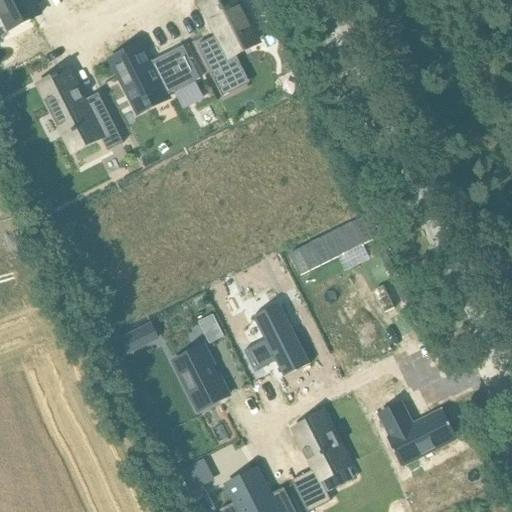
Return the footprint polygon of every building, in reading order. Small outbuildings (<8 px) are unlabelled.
[(0,0),(0,10),(10,31),(34,19),(41,15),(32,0),(0,0)] [(219,36),(198,46),(216,82),(238,71),(231,56),(258,43),(250,27),(254,25),(244,6),(240,8),(236,0),(209,0),(202,3),(219,36)] [(113,60),(112,61),(139,113),(140,113),(140,112),(148,108),(153,106),(153,105),(167,98),(167,99),(168,98),(167,96),(201,79),(184,46),(151,63),(142,46),(140,46),(141,47),(136,50),(135,49),(127,53),(127,54),(113,61),(113,60)] [(41,86),(40,86),(65,136),(66,136),(67,135),(66,135),(74,131),(75,132),(81,130),(80,128),(93,121),(102,138),(108,151),(124,143),(99,94),(85,101),(70,71),(68,72),(69,72),(60,76),(60,75),(54,78),(55,79),(42,86),(41,86)] [(0,120),(4,129),(22,119),(19,120),(15,114),(18,112),(13,102),(3,107),(4,111),(0,112),(0,120)] [(358,220),(290,254),(301,276),(339,257),(363,245),(374,240),(363,218),(358,220)] [(348,270),(317,286),(327,305),(343,297),(351,312),(331,322),(344,347),(364,337),(368,346),(399,331),(372,277),(355,285),(348,270)] [(266,341),(245,352),(256,373),(276,362),(285,379),(311,365),(281,305),(254,318),(266,341)] [(214,315),(199,323),(210,344),(225,337),(214,315)] [(150,325),(122,339),(129,353),(158,339),(150,325)] [(205,347),(174,362),(199,411),(230,396),(220,376),(219,377),(214,366),(215,366),(205,347)] [(385,426),(384,426),(390,437),(387,438),(402,468),(458,440),(443,410),(413,425),(408,414),(407,415),(385,426)] [(314,469),(292,481),(307,511),(309,511),(332,501),(321,479),(351,464),(325,414),(294,430),(314,469)] [(236,502),(220,510),(220,511),(296,511),(284,488),(270,495),(258,470),(235,481),(244,498),(236,502)]
